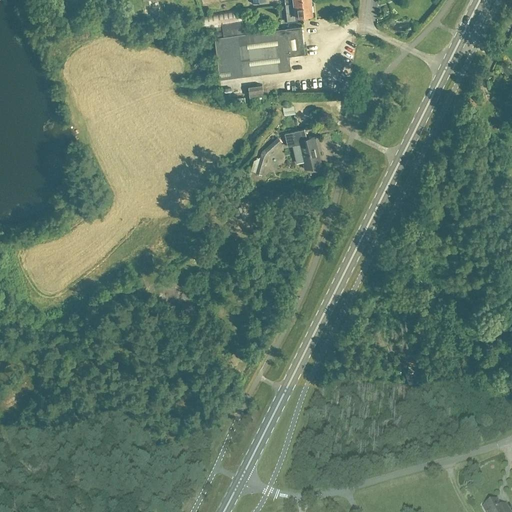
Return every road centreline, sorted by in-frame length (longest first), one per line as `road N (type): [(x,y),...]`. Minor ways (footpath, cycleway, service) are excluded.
road 1 (primary): [(240,478),(480,0)]
road 2 (unclassified): [(240,478),(298,499),(327,496),(511,442)]
